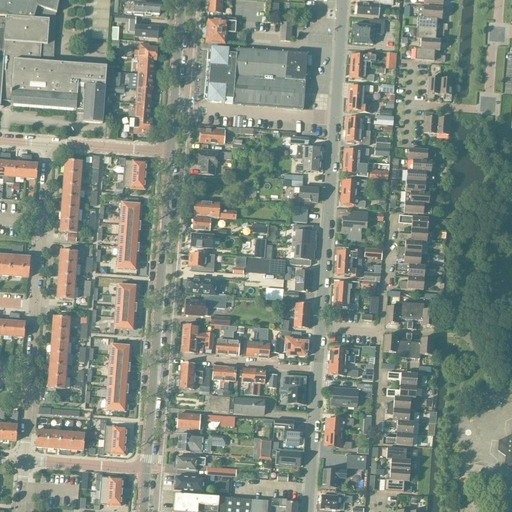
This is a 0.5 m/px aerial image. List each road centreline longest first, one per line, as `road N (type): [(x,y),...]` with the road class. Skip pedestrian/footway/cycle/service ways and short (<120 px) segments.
road 1 (residential): [(321,326),(344,0)]
road 2 (secondary): [(169,150),(154,357)]
road 3 (residential): [(39,304),(53,140)]
road 4 (residential): [(154,357),(318,368)]
road 5 (residential): [(25,457),(39,304)]
road 6 (residential): [(412,104),(488,104),(496,30)]
road 7 (secondary): [(180,0),(169,150)]
road 8 (residential): [(308,511),(318,368)]
road 9 (residential): [(145,468),(25,457)]
